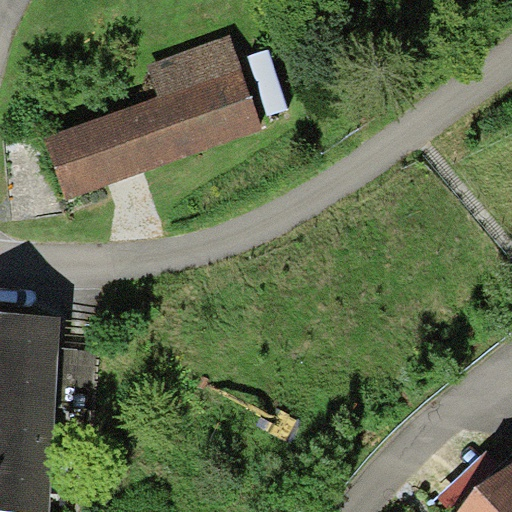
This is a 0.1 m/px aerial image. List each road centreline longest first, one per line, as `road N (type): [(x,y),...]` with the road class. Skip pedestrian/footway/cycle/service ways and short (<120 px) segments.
road 1 (residential): [(511,57),(261,223),(189,254),(0,259)]
road 2 (residential): [(511,379),(414,432),(346,511)]
